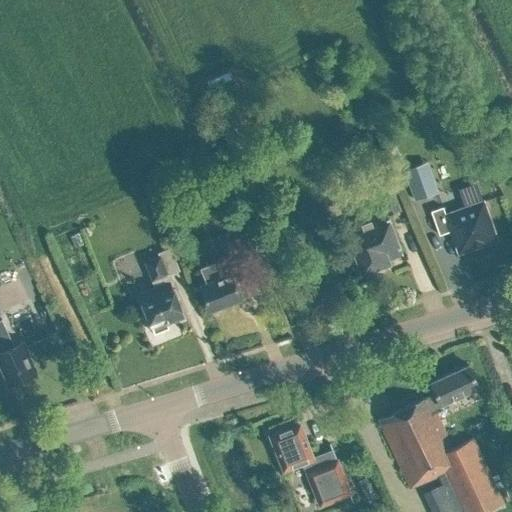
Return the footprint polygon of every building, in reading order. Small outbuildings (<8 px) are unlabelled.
[(232,150),(254,140),(237,104),(215,115),(232,150)] [(414,199),(438,190),(431,174),(407,183),(414,199)] [(364,273),(377,269),(376,265),(387,261),(386,258),(401,253),(387,214),(400,209),(394,191),(380,196),(384,209),(344,224),(361,271),(363,270),(364,273)] [(442,206),(430,210),(439,234),(453,229),(455,234),(452,235),(458,251),(496,236),(482,199),(445,213),(442,206)] [(226,257),(242,251),(232,228),(216,234),(226,257)] [(153,332),(167,326),(166,322),(183,314),(166,274),(178,269),(169,247),(157,252),(158,255),(143,261),(154,287),(138,294),(153,332)] [(229,273),(223,258),(199,267),(205,282),(199,285),(209,309),(240,297),(230,272),(229,273)] [(12,345),(1,319),(0,318),(0,365),(8,384),(35,372),(22,341),(12,345)] [(408,487),(437,474),(441,483),(423,491),(432,511),(477,511),(501,502),(471,437),(450,446),(432,406),(439,403),(478,386),(468,364),(429,381),(434,392),(424,397),(424,396),(377,418),(408,487)] [(311,457),(298,424),(270,435),(283,469),(303,461),(320,505),(348,493),(331,449),(311,457)]
